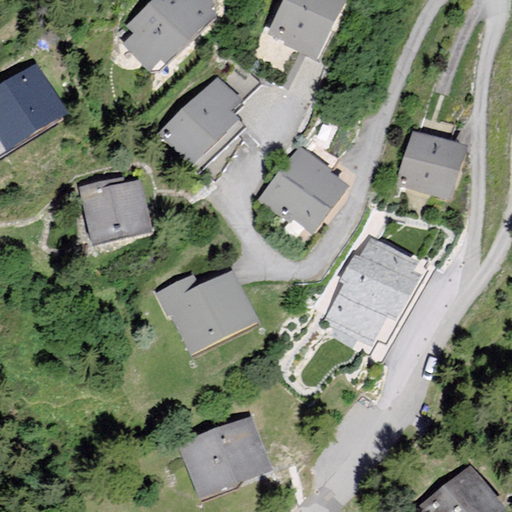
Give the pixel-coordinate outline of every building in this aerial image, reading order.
[(152,0),(125,27),(132,34),(122,44),(148,72),(160,60),(164,64),(216,14),(211,7),(214,4),(209,0),(152,0)] [(284,0),(268,32),(317,57),(346,0),(284,0)] [(35,62),(0,84),(0,138),(8,151),(68,113),(35,62)] [(217,75),(158,131),(192,166),(242,119),(237,114),(246,106),(217,75)] [(414,130),(397,182),(452,199),(468,147),(414,130)] [(298,148),(260,196),(310,234),(347,186),(298,148)] [(122,178),(80,187),(92,242),(151,229),(140,179),(123,183),(122,178)] [(418,263),(371,236),(360,256),(355,253),(334,289),(341,292),(327,316),(373,342),(389,314),(396,319),(421,275),(413,271),(418,263)] [(191,275),(159,292),(192,356),(257,322),(231,272),(199,289),(191,275)] [(248,414),(178,443),(201,500),(272,471),(248,414)] [(422,511),(499,511),(507,507),(472,463),(418,506),(422,511)]
